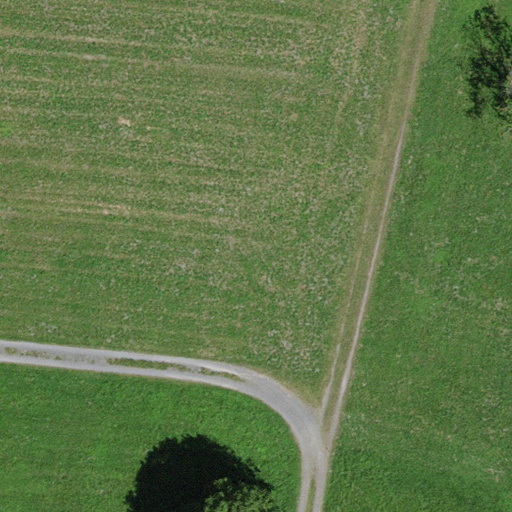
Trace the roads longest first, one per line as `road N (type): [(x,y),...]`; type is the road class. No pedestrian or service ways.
road 1 (track): [(317,457),(424,0)]
road 2 (track): [(0,352),(226,375),(264,388),(305,427),(317,457),(309,511)]
